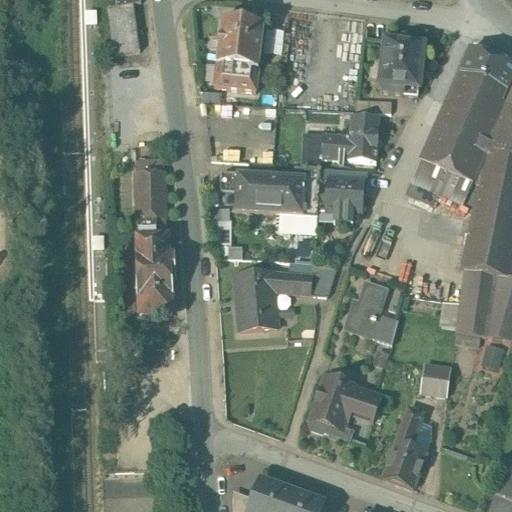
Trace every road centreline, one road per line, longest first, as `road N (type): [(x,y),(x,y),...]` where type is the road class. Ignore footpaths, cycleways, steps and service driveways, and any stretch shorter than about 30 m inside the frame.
road 1 (residential): [(160,0),(190,230),(202,429)]
road 2 (residential): [(202,429),(418,511)]
road 3 (residential): [(486,0),(466,16),(323,0)]
